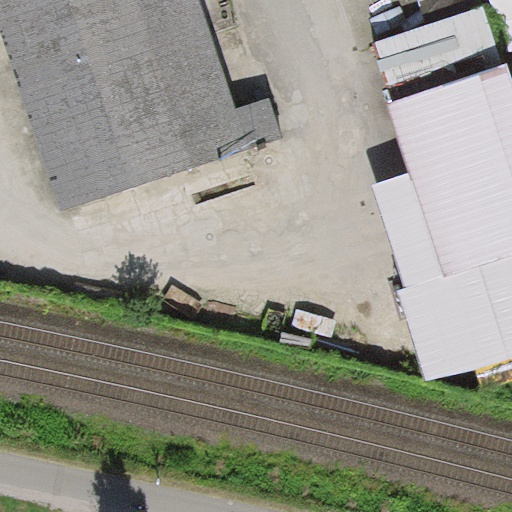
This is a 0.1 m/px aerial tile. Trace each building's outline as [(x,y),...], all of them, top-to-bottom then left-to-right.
[(0,0),(0,22),(63,210),(285,135),(272,97),(239,108),(202,0),(0,0)] [(485,0),(416,0),(423,24),(373,46),(395,102),(510,68),(487,3),(485,0)] [(511,0),(496,0),(487,3),(510,68),(511,66),(511,0)] [(511,75),(510,68),(395,102),(450,272),(511,252),(511,75)] [(431,278),(460,369),(511,353),(511,252),(450,272),(431,278)]
